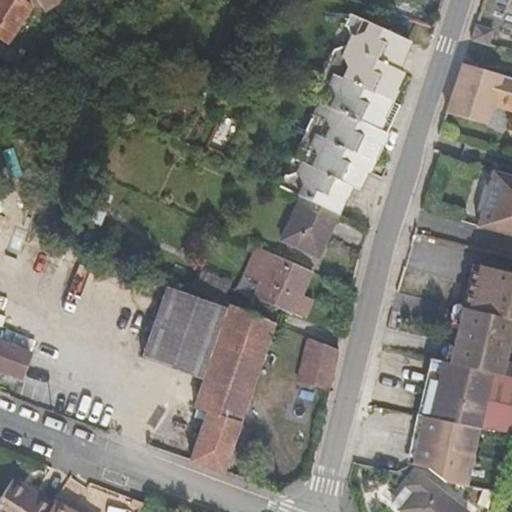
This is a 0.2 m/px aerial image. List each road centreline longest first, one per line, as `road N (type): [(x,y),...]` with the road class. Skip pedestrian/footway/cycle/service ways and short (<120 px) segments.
road 1 (residential): [(455,0),(362,315),(319,511)]
road 2 (tertiary): [(0,414),(263,511)]
